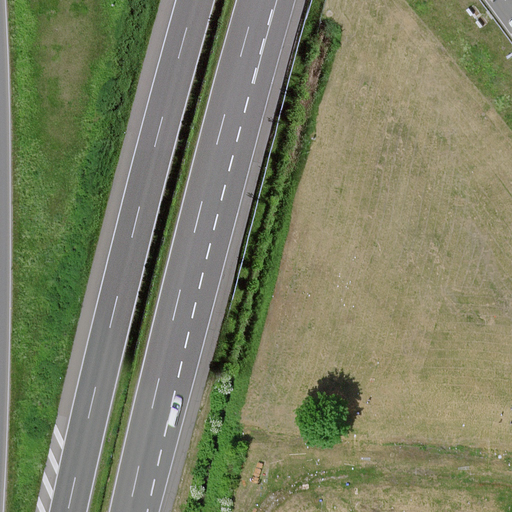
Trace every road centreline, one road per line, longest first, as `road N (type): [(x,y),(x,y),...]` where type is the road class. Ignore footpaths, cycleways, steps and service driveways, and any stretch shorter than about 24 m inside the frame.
road 1 (motorway): [(195,0),(68,511)]
road 2 (motorway): [(129,511),(232,83)]
